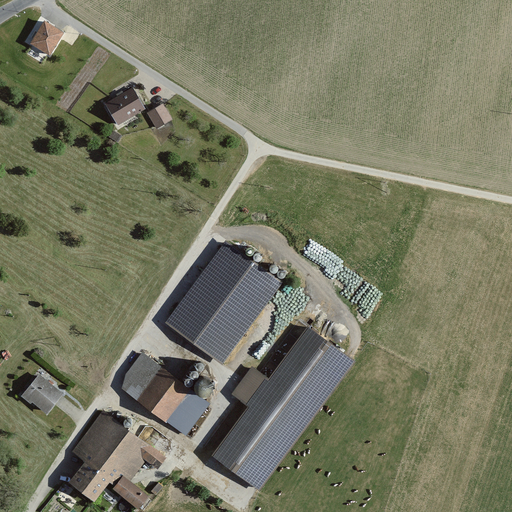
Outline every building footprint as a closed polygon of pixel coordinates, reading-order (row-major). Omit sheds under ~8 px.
[(49,54),(62,33),(45,23),(32,43),(49,54)] [(144,108),(133,89),(110,102),(121,122),(144,108)] [(157,128),(171,119),(163,105),(148,113),(157,128)] [(113,131),(110,137),(118,142),(122,136),(113,131)] [(274,276),(234,247),(174,328),(214,357),(274,276)] [(259,488),(354,360),(309,327),(270,380),(253,368),(235,393),(251,405),(214,455),(259,488)] [(208,403),(143,354),(129,371),(133,374),(124,387),(185,434),(208,403)] [(191,376),(193,377),(194,378),(196,379),(198,378),(199,377),(200,375),(201,374),(200,372),(199,370),(198,369),(196,369),(194,369),(192,370),(191,372),(191,374),(191,376)] [(61,394),(38,376),(25,393),(47,411),(61,394)] [(185,383),(186,385),(188,386),(190,386),(192,386),(193,385),(194,383),(195,381),(194,380),(193,378),(192,377),(190,377),(188,377),(186,378),(185,380),(185,382),(185,383)] [(197,391),(199,394),(202,396),(205,396),(209,396),(212,394),(214,391),(214,387),(213,384),(211,381),(208,379),(205,378),(201,379),(198,381),(197,384),(196,387),(197,391)] [(108,477),(118,484),(115,487),(144,510),(151,500),(127,481),(137,468),(133,465),(141,454),(157,466),(164,457),(104,411),(74,450),(87,460),(86,462),(88,464),(73,483),(92,497),(108,477)] [(124,424),(125,425),(127,426),(129,427),(131,426),(133,425),(134,423),(135,421),(134,419),(133,418),(131,416),(129,416),(127,417),(125,418),(124,419),(124,422),(124,424)] [(142,432),(144,434),(145,435),(147,435),(149,435),(151,434),(152,432),(152,430),(152,428),(150,427),(149,426),(147,425),(145,426),(143,427),(142,428),(142,430),(142,432)]
